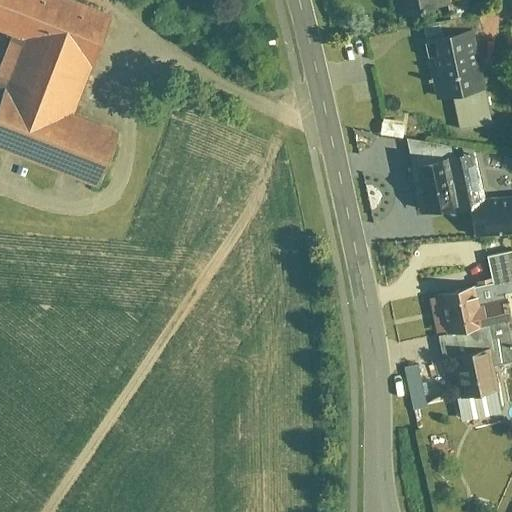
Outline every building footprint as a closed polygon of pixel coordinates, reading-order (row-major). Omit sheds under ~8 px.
[(0,99),(0,150),(99,189),(122,132),(74,114),(113,14),(76,0),(0,0),(0,31),(12,36),(0,68),(0,85),(5,88),(0,99)] [(411,0),(413,9),(459,0),(411,0)] [(451,94),(485,87),(472,27),(422,38),(434,97),(451,94)] [(485,87),(451,94),(458,127),(492,120),(485,87)] [(467,209),(472,233),(511,229),(511,192),(484,195),(477,152),(408,163),(416,212),(453,206),(454,211),(467,209)] [(483,324),(507,318),(502,297),(479,302),(475,282),(436,291),(445,332),(483,324)] [(488,347),(492,365),(511,360),(511,341),(507,318),(483,324),(488,347)] [(449,355),(458,395),(497,387),(492,365),(488,347),(449,355)] [(414,364),(401,368),(412,409),(425,405),(414,364)]
